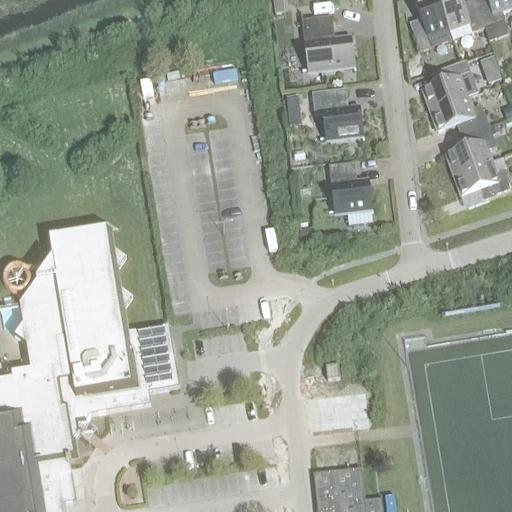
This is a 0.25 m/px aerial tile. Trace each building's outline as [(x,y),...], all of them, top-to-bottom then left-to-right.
[(276,0),(273,0),(275,16),(284,15),(282,0),(276,0)] [(427,41),(448,34),(435,0),(423,0),(413,4),(422,27),(410,31),(418,55),(431,51),(427,41)] [(458,0),(435,0),(448,34),(451,43),(472,36),(483,31),(475,8),(463,12),(462,8),(458,0)] [(484,0),(486,4),(475,8),(483,31),(504,24),(501,14),(511,10),(511,9),(508,0),(484,0)] [(333,37),(330,20),(301,23),(307,74),(354,68),(351,42),(330,45),(329,37),(333,37)] [(422,93),(429,114),(467,100),(463,89),(472,86),(465,64),(441,73),(445,85),(422,93)] [(346,106),(344,93),(319,96),(325,143),(362,138),(359,112),(344,114),(343,106),(346,106)] [(298,99),(286,100),(288,120),(300,119),(298,99)] [(464,138),(488,129),(484,117),(474,121),(467,100),(429,114),(437,135),(460,126),(464,138)] [(453,179),(490,165),(486,154),(496,150),(488,129),(464,138),(469,149),(445,158),(453,179)] [(490,165),(453,179),(460,200),(484,191),(488,203),(511,194),(507,182),(498,186),(490,165)] [(355,180),(353,166),(328,169),(334,216),(371,212),(368,185),(353,187),(352,180),(355,180)] [(115,251),(112,230),(50,239),(53,258),(44,271),(23,301),(19,307),(29,373),(11,376),(12,382),(0,384),(0,511),(63,511),(63,508),(76,506),(69,464),(70,464),(69,459),(68,460),(67,456),(71,455),(70,446),(81,430),(90,418),(150,408),(148,395),(178,391),(168,328),(127,335),(124,311),(132,300),(121,291),(118,272),(127,260),(115,251)] [(301,245),(314,243),(313,231),(299,232),(301,245)] [(339,381),(337,367),(325,369),(326,383),(339,381)]
